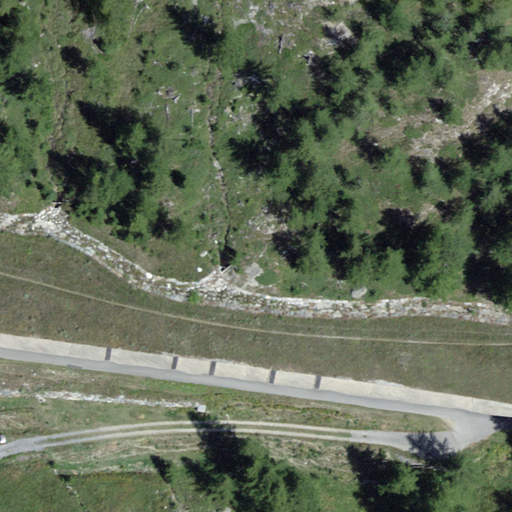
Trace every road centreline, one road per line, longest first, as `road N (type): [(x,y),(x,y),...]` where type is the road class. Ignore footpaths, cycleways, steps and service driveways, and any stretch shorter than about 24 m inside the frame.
road 1 (residential): [(511,415),(0,345)]
road 2 (primary): [(0,305),(511,375)]
road 3 (track): [(497,413),(479,429),(443,438),(154,426),(0,451)]
